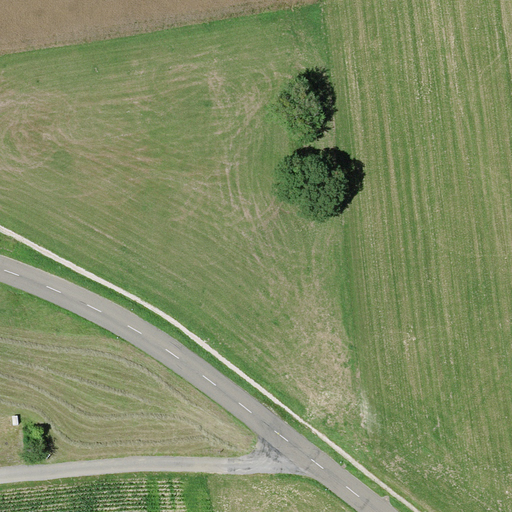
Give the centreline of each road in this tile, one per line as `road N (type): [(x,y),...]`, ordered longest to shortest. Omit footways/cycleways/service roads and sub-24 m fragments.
road 1 (secondary): [(0,270),(146,339),(376,511)]
road 2 (track): [(0,479),(178,463),(321,467)]
